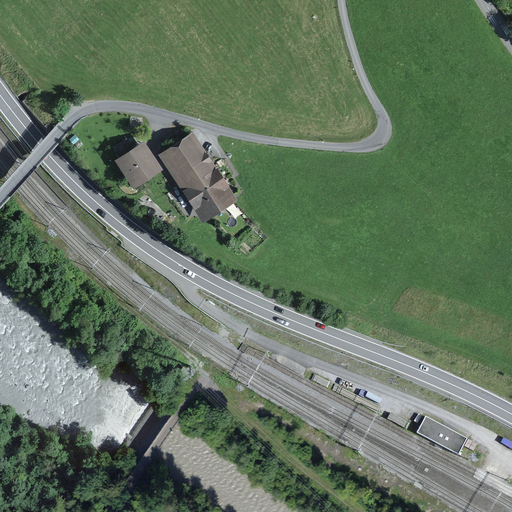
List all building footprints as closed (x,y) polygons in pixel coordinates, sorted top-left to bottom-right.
[(63,100),(67,106),(75,101),(71,95),(63,100)] [(166,153),(205,213),(230,197),(191,137),(166,153)] [(113,147),(121,159),(134,150),(126,138),(113,147)] [(121,161),(135,181),(156,168),(142,147),(121,161)] [(467,439),(425,417),(417,434),(458,456),(467,439)]
